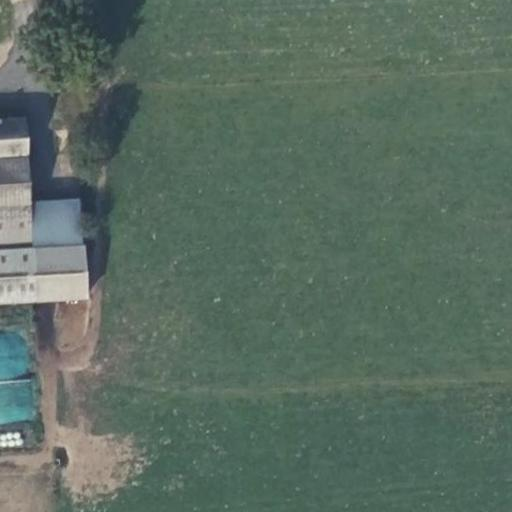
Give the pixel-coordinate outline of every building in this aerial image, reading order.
[(23,120),(0,122),(0,157),(26,155),(23,120)] [(0,249),(33,247),(30,204),(26,155),(0,157),(0,249)] [(30,204),(33,247),(55,246),(52,202),(30,204)] [(33,247),(0,249),(0,303),(38,301),(33,247)] [(0,424),(9,425),(8,399),(0,399),(0,424)]
